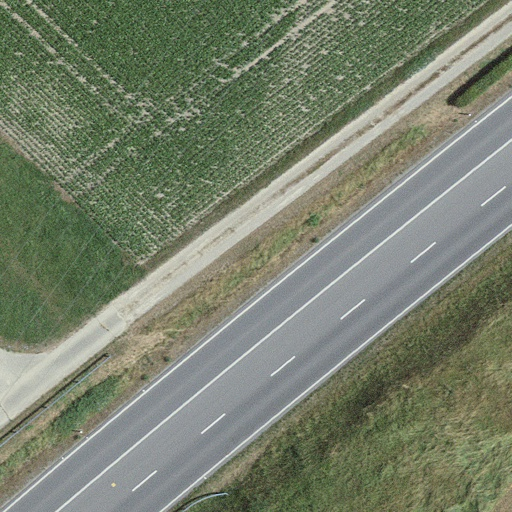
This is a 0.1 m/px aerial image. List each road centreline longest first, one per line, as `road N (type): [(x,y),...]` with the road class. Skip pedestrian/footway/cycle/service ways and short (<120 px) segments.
road 1 (track): [(0,413),(511,18)]
road 2 (primary): [(511,162),(83,511)]
